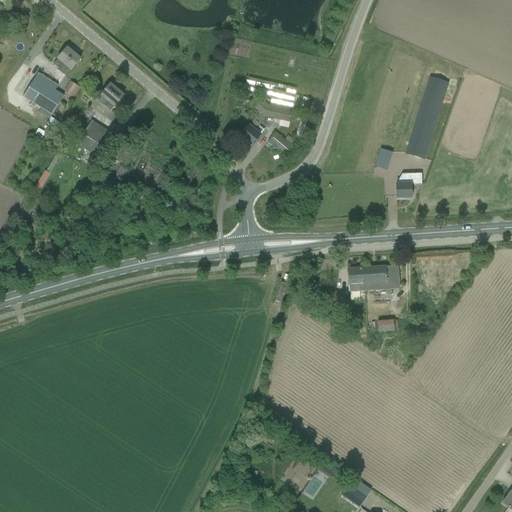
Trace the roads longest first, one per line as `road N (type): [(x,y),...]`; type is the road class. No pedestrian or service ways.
road 1 (unclassified): [(246,193),(219,144),(43,0)]
road 2 (unclassified): [(246,193),(306,167),(369,0)]
road 3 (tertiary): [(0,303),(177,256)]
road 4 (tertiary): [(343,239),(511,228)]
